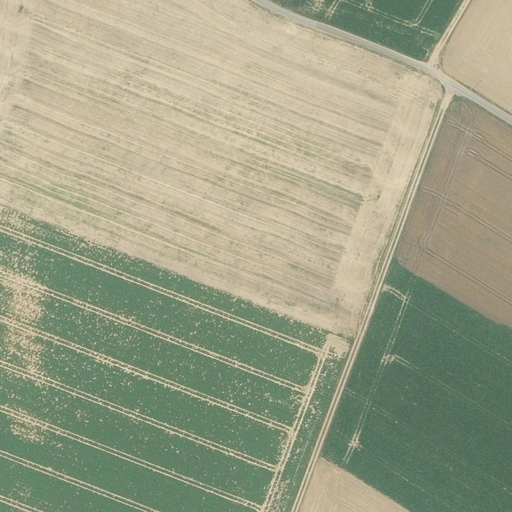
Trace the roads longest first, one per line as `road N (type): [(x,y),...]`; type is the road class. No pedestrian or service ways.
road 1 (track): [(295,511),(449,85)]
road 2 (unclassified): [(511,121),(427,70),(256,0)]
